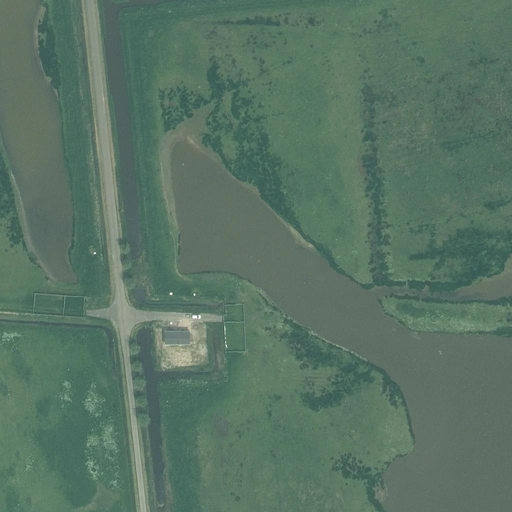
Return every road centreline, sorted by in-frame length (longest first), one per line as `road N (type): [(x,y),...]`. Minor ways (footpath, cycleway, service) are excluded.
road 1 (unclassified): [(123,314),(89,0)]
road 2 (unclassified): [(145,511),(123,314)]
